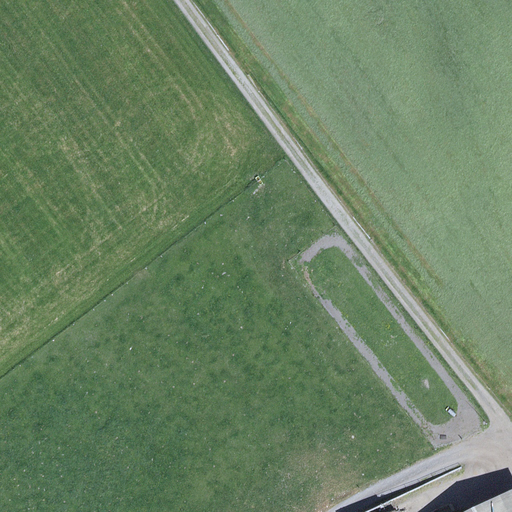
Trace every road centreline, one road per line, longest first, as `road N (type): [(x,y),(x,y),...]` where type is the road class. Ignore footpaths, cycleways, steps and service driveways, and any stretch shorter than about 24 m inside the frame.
road 1 (track): [(511,438),(181,0)]
road 2 (track): [(343,511),(440,466),(511,453)]
